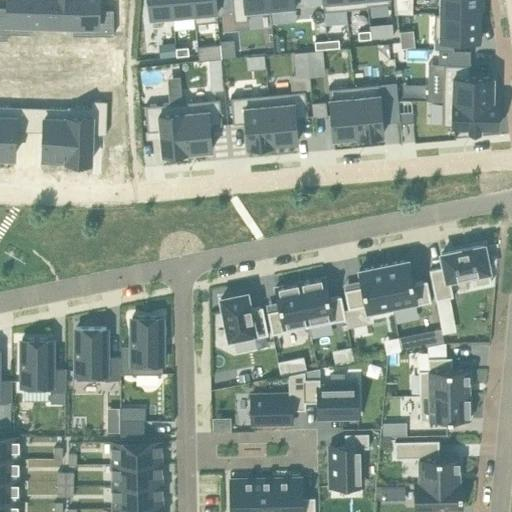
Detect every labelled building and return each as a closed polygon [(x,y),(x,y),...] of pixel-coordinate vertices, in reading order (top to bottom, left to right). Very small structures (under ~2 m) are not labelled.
[(0,5),(0,37),(8,38),(8,32),(32,32),(32,23),(30,23),(30,0),(7,0),(8,6),(0,5)] [(30,0),(30,23),(32,23),(51,23),(52,0),(30,0)] [(52,0),(51,23),(51,28),(73,29),(73,0),(52,0)] [(73,0),(73,29),(73,34),(113,35),(113,9),(98,8),(98,0),(73,0)] [(148,0),(150,17),(173,15),(171,0),(148,0)] [(171,0),(173,15),(193,13),(194,13),(192,0),(171,0)] [(192,0),(194,13),(193,13),(194,23),(195,22),(218,20),(217,14),(215,0),(192,0)] [(215,0),(217,14),(233,13),(234,21),(248,20),(248,14),(272,12),(271,7),(270,7),(269,0),(215,0)] [(345,0),(322,0),(324,10),(346,8),(345,0)] [(345,0),(346,8),(369,6),(369,5),(368,5),(367,0),(345,0)] [(440,0),(440,13),(440,14),(481,14),(480,0),(440,0)] [(434,39),(433,49),(439,49),(453,49),(454,39),(480,39),(481,14),(440,14),(440,13),(434,12),(434,39)] [(392,24),(384,25),(385,38),(393,37),(392,24)] [(370,31),(358,32),(359,40),(371,39),(370,31)] [(413,31),(399,32),(400,38),(401,48),(414,47),(413,31)] [(338,39),(327,40),(327,48),(339,47),(338,39)] [(327,40),(315,41),(316,50),(327,48),(327,40)] [(175,43),(162,44),(163,58),(176,56),(175,48),(175,43)] [(205,46),(197,46),(198,57),(199,60),(206,60),(205,46)] [(188,47),(175,48),(176,56),(188,55),(188,47)] [(439,49),(439,63),(443,63),(443,100),(493,101),(493,100),(493,76),(469,76),(470,63),(470,50),(453,49),(439,49)] [(38,55),(38,65),(51,65),(52,55),(38,55)] [(52,55),(51,65),(64,66),(65,55),(52,55)] [(379,83),(353,85),(358,135),(383,133),(379,83)] [(353,85),(329,87),(333,138),(358,135),(353,85)] [(305,90),(268,93),(273,143),(298,141),(295,117),(308,116),(305,90)] [(268,93),(231,96),(233,123),(245,122),(248,145),(273,143),(268,93)] [(220,97),(182,101),(187,151),(212,149),(210,125),(222,124),(220,97)] [(66,159),(66,160),(91,161),(92,133),(106,134),(107,100),(91,100),(91,106),(67,105),(67,106),(66,159)] [(313,115),(327,114),(326,100),(312,101),(312,104),(313,115)] [(443,100),(442,125),(468,126),(468,130),(481,130),(481,126),(497,127),(498,100),(493,100),(493,101),(443,100)] [(182,101),(145,104),(147,130),(160,129),(162,153),(187,151),(182,101)] [(0,157),(14,157),(15,131),(28,131),(28,105),(0,104),(0,157)] [(28,105),(28,131),(43,132),(42,158),(66,159),(67,106),(28,105)] [(412,112),(399,114),(400,124),(413,123),(412,112)] [(444,266),(429,269),(436,299),(449,297),(453,296),(450,283),(473,278),(475,285),(491,282),(484,244),(467,247),(458,249),(441,253),(444,266)] [(408,259),(384,264),(393,309),(431,301),(427,280),(413,283),(408,259)] [(362,286),(345,290),(348,308),(366,304),(368,314),(393,309),(384,264),(359,269),(362,286)] [(324,277),(300,282),(309,326),(346,319),(341,295),(329,298),(324,277)] [(280,309),(267,311),(272,334),(309,326),(300,282),(275,287),(280,309)] [(247,292),(221,297),(230,342),(268,334),(262,306),(250,308),(250,306),(247,292)] [(449,297),(436,299),(438,312),(451,309),(449,297)] [(132,345),(121,345),(121,373),(162,373),(162,315),(132,315),(132,345)] [(106,326),(76,326),(76,379),(119,379),(119,356),(106,356),(106,326)] [(440,328),(425,331),(428,345),(443,342),(440,328)] [(52,337),(22,337),(22,385),(50,385),(50,402),(65,403),(65,367),(52,367),(52,337)] [(428,370),(419,370),(419,395),(469,394),(469,369),(452,369),(452,356),(428,357),(428,370)] [(289,393),(251,394),(251,423),(292,422),(292,409),(306,409),(306,402),(304,402),(304,378),(305,378),(305,370),(288,374),(289,393)] [(248,373),(238,375),(240,383),(250,381),(248,373)] [(0,401),(11,401),(11,378),(0,378),(0,401)] [(305,378),(304,378),(304,402),(306,402),(318,401),(318,417),(358,416),(358,384),(320,385),(320,378),(305,378)] [(469,394),(419,395),(420,420),(470,419),(469,394)] [(230,419),(212,419),(212,432),(230,431),(230,419)] [(144,420),(120,420),(120,434),(144,434),(144,420)] [(10,422),(0,421),(0,434),(10,435),(10,422)] [(120,432),(120,423),(108,423),(108,432),(120,432)] [(345,445),(329,445),(330,486),(362,485),(362,447),(369,447),(369,432),(345,432),(345,445)] [(0,457),(18,458),(19,435),(10,435),(0,434),(0,457)] [(439,439),(395,440),(395,458),(418,457),(419,482),(419,483),(460,482),(460,481),(459,457),(439,457),(439,439)] [(161,440),(112,441),(112,464),(161,463),(161,440)] [(62,446),(54,446),(54,458),(62,458),(62,446)] [(76,452),(68,452),(68,465),(76,465),(76,452)] [(0,457),(0,479),(18,479),(18,458),(0,457)] [(161,463),(112,464),(113,485),(162,484),(161,463)] [(65,471),(57,471),(57,483),(65,483),(65,471)] [(73,471),(65,471),(65,483),(73,483),(73,471)] [(302,477),(274,478),(274,511),(315,511),(315,497),(302,497),(302,477)] [(253,511),(253,478),(230,479),(230,511),(253,511)] [(274,511),(274,478),(253,478),(253,511),(274,511)] [(0,479),(0,500),(17,501),(18,479),(0,479)] [(419,482),(417,482),(418,508),(436,507),(436,511),(453,511),(454,507),(462,507),(461,481),(460,481),(460,482),(419,483),(419,482)] [(65,483),(57,483),(57,495),(65,495),(65,483)] [(73,483),(65,483),(65,495),(73,495),(73,483)] [(162,484),(113,485),(113,507),(162,506),(162,484)] [(0,500),(0,511),(17,511),(17,501),(0,500)] [(54,501),(54,511),(62,511),(63,501),(54,501)]
